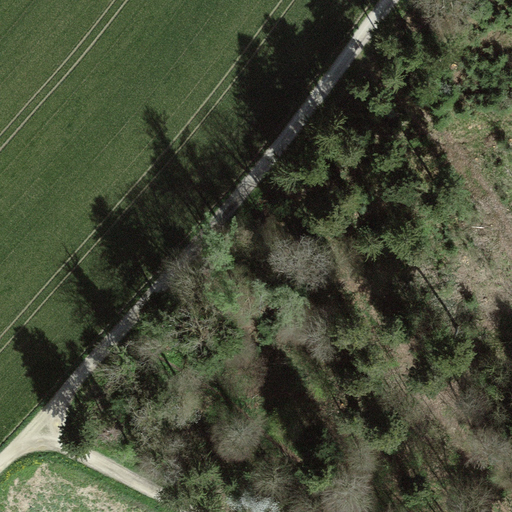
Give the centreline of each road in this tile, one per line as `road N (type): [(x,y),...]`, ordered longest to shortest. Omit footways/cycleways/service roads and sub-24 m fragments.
road 1 (track): [(386,0),(229,209),(38,429)]
road 2 (track): [(205,511),(38,429)]
